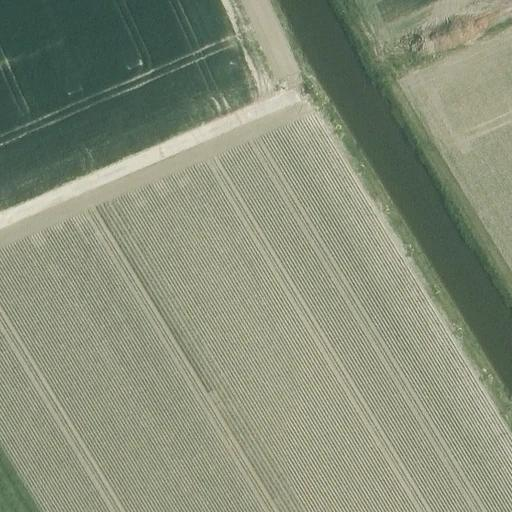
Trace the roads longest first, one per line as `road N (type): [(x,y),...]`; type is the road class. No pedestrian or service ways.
road 1 (track): [(0,224),(291,102)]
road 2 (track): [(511,242),(374,0)]
road 3 (track): [(511,8),(401,56)]
